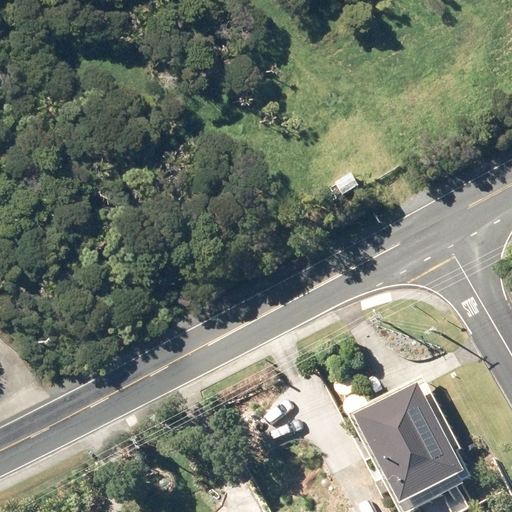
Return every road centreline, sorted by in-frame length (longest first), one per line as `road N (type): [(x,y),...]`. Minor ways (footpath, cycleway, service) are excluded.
road 1 (secondary): [(434,223),(0,450)]
road 2 (residential): [(511,357),(434,223)]
